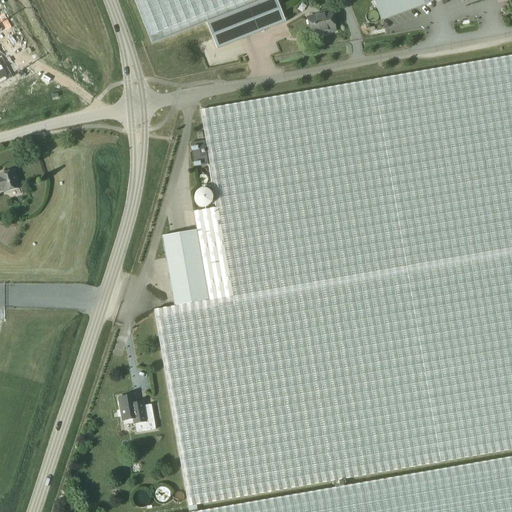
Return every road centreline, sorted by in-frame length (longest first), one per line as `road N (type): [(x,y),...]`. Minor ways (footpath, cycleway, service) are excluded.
road 1 (unclassified): [(142,106),(511,37)]
road 2 (tertiary): [(139,161),(127,224),(33,511)]
road 3 (residential): [(0,138),(130,108)]
